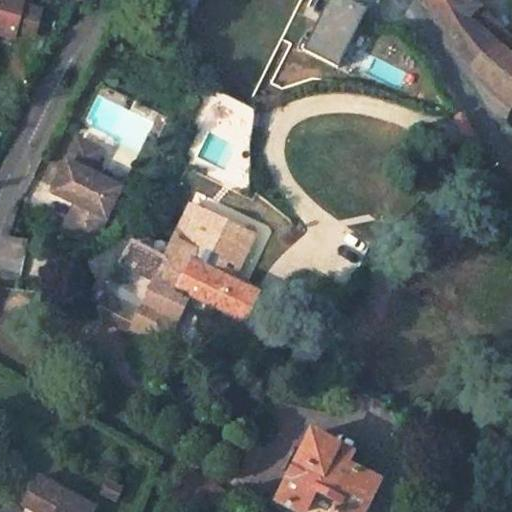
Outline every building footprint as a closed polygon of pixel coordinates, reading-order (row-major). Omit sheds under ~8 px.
[(32,0),(0,0),(0,36),(3,38),(20,43),(23,36),(40,40),(47,14),(30,9),(32,0)] [(171,0),(169,4),(193,17),(201,0),(171,0)] [(365,12),(340,0),(327,0),(303,50),(336,66),(365,12)] [(511,106),(511,57),(504,51),(464,20),(477,7),(470,0),(422,0),(463,64),(508,105),(511,106)] [(511,44),(477,7),(464,20),(504,51),(511,44)] [(102,154),(78,141),(52,194),(76,206),(63,232),(85,243),(101,231),(121,191),(91,176),(102,154)] [(184,292),(240,321),(254,293),(228,280),(216,274),(238,231),(245,217),(232,210),(225,225),(195,210),(202,196),(194,193),(162,260),(130,243),(117,266),(152,284),(131,325),(160,338),(184,292)] [(232,210),(202,196),(195,210),(225,225),(232,210)] [(251,236),(238,231),(216,274),(228,280),(251,236)] [(152,284),(117,266),(96,307),(131,325),(152,284)] [(354,456),(307,434),(273,502),(293,511),(358,511),(374,481),(348,468),(354,456)] [(79,511),(27,489),(18,511),(79,511)]
